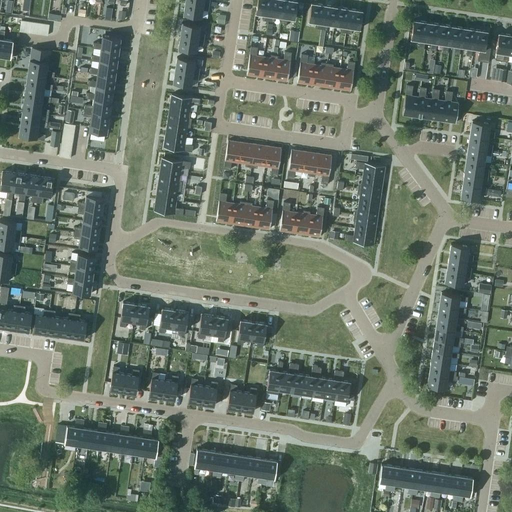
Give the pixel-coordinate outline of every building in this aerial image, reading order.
[(257,0),(256,13),(264,14),(263,20),(268,21),(271,0),(257,0)] [(271,0),(268,21),(274,21),(275,16),(281,17),(282,17),(284,0),(271,0)] [(281,17),(280,22),(286,23),(287,17),(295,19),(298,0),(294,0),(284,0),(282,17),(281,17)] [(186,1),(184,13),(202,16),(203,10),(210,11),(211,5),(186,1)] [(312,3),(309,21),(316,22),(315,28),(321,28),(324,5),(312,3)] [(324,5),(321,28),(326,29),(327,23),(334,25),(337,6),(324,5)] [(337,6),(334,25),(341,26),(341,32),(346,32),(350,8),(337,6)] [(350,8),(346,32),(352,33),(353,27),(360,28),(363,10),(350,8)] [(414,20),(411,38),(421,40),(419,47),(424,48),(425,40),(428,22),(414,20)] [(182,22),(180,35),(204,39),(205,33),(199,32),(200,25),(182,22)] [(428,22),(425,40),(432,42),(431,49),(436,50),(437,42),(440,24),(428,22)] [(440,24),(437,42),(444,43),(443,51),(448,52),(449,44),(452,26),(440,24)] [(452,26),(449,44),(456,45),(455,53),(460,54),(461,46),(463,27),(452,26)] [(463,27),(461,46),(468,47),(467,55),(472,55),(473,48),(475,29),(463,27)] [(0,38),(0,39),(0,55),(10,57),(10,58),(11,58),(13,40),(4,39),(5,31),(0,29),(0,38)] [(475,29),(473,48),(480,49),(478,61),(489,63),(491,45),(486,45),(488,31),(475,29)] [(290,35),(289,40),(298,42),(299,36),(299,31),(295,30),(294,36),(290,35)] [(497,51),(496,59),(508,61),(509,53),(511,35),(499,33),(496,51),(497,51)] [(94,42),(93,48),(101,49),(101,48),(119,51),(121,37),(103,35),(101,43),(94,42)] [(180,35),(178,48),(196,51),(198,44),(203,45),(204,39),(180,35)] [(251,46),(247,74),(260,76),(263,56),(257,55),(258,47),(251,46)] [(32,47),(28,72),(46,75),(46,76),(54,77),(55,71),(47,70),(48,61),(46,61),(47,49),(32,47)] [(92,54),(91,60),(99,61),(117,63),(119,51),(101,48),(101,49),(100,55),(92,54)] [(277,58),(274,78),(287,80),(292,52),(285,51),(283,59),(277,58)] [(301,53),(297,82),(311,84),(314,63),(307,62),(308,54),(301,53)] [(263,56),(260,76),(274,78),(277,58),(277,55),(271,54),(270,57),(263,56)] [(177,57),(175,70),(199,73),(200,68),(194,67),(195,59),(177,57)] [(340,67),(337,88),(351,90),(355,61),(348,60),(347,68),(340,67)] [(90,67),(89,72),(97,74),(97,73),(115,76),(117,63),(99,61),(98,68),(90,67)] [(314,63),(311,84),(324,86),(327,63),(321,62),(321,65),(314,63)] [(327,63),(324,86),(337,88),(340,67),(333,66),(334,64),(327,63)] [(500,68),(498,80),(505,81),(506,69),(500,68)] [(175,70),(173,83),(191,85),(192,78),(198,79),(199,73),(175,70)] [(28,72),(26,85),(44,87),(44,88),(52,89),(53,84),(45,83),(46,76),(46,75),(28,72)] [(88,79),(87,85),(95,86),(114,88),(115,76),(97,73),(97,74),(96,80),(88,79)] [(405,94),(402,114),(416,116),(419,96),(412,95),(413,85),(407,84),(405,94)] [(26,85),(25,97),(42,100),(42,101),(50,102),(50,101),(58,102),(59,98),(51,96),(52,89),(44,88),(44,87),(26,85)] [(86,92),(86,97),(94,99),(94,98),(112,101),(114,88),(95,86),(94,93),(86,92)] [(419,96),(416,116),(429,118),(432,98),(425,97),(427,87),(420,86),(419,96)] [(432,98),(429,118),(442,120),(445,100),(438,99),(440,89),(433,88),(432,98)] [(466,108),(480,109),(481,90),(467,89),(466,108)] [(445,100),(442,120),(456,123),(459,102),(451,101),(453,91),(446,90),(445,100)] [(172,93),(170,107),(190,110),(191,103),(199,104),(200,98),(172,93)] [(25,97),(23,110),(40,112),(40,113),(48,114),(49,109),(41,107),(42,101),(42,100),(25,97)] [(85,104),(84,110),(92,111),(92,110),(110,113),(112,101),(94,98),(94,99),(93,105),(85,104)] [(170,107),(168,120),(191,124),(192,118),(189,117),(190,110),(170,107)] [(69,109),(66,121),(73,122),(75,110),(69,109)] [(23,110),(21,122),(39,125),(39,126),(47,127),(48,121),(48,114),(40,113),(40,112),(23,110)] [(84,110),(83,115),(91,116),(90,123),(89,132),(91,133),(90,139),(104,141),(105,135),(107,135),(108,126),(110,113),(92,110),(92,111),(84,110)] [(168,120),(166,133),(186,137),(187,129),(190,130),(191,124),(168,120)] [(472,120),(470,134),(488,136),(494,137),(495,131),(489,130),(490,123),(472,120)] [(212,122),(205,121),(203,130),(210,131),(212,122)] [(21,122),(19,135),(36,138),(45,139),(46,134),(38,132),(39,126),(39,125),(21,122)] [(53,135),(51,144),(59,145),(61,131),(52,130),(52,135),(53,135)] [(166,133),(164,147),(192,151),(193,145),(185,143),(186,137),(166,133)] [(470,134),(468,146),(492,150),(493,144),(487,143),(488,136),(470,134)] [(228,139),(224,168),(230,169),(232,161),(239,162),(241,141),(228,139)] [(241,141),(239,162),(245,163),(245,166),(251,167),(255,143),(241,141)] [(255,143),(251,167),(257,167),(258,165),(265,166),(268,145),(255,143)] [(268,145),(265,166),(272,167),(270,175),(277,176),(282,147),(268,145)] [(468,146),(466,158),(484,161),(485,154),(491,155),(492,150),(468,146)] [(291,149),(287,177),(287,178),(294,178),(295,170),(302,171),(305,151),(291,149)] [(305,151),(302,171),(309,172),(309,175),(315,176),(316,173),(319,153),(305,151)] [(319,153),(316,173),(322,174),(321,182),(328,183),(332,155),(319,153)] [(162,157),(160,170),(180,173),(181,166),(190,168),(191,161),(162,157)] [(466,158),(465,171),(488,174),(489,169),(483,168),(484,161),(466,158)] [(356,160),(355,167),(364,168),(363,175),(383,178),(385,165),(365,162),(356,160)] [(160,170),(158,184),(181,187),(182,181),(179,181),(180,173),(160,170)] [(0,187),(0,196),(6,198),(12,198),(13,190),(16,172),(3,171),(0,187)] [(465,171),(463,183),(481,186),(482,179),(488,180),(488,174),(465,171)] [(16,172),(13,190),(20,191),(19,199),(25,200),(26,192),(28,174),(16,172)] [(28,174),(26,192),(32,193),(31,201),(37,202),(40,176),(28,174)] [(359,182),(358,188),(381,191),(383,178),(363,175),(362,182),(359,182)] [(40,176),(37,202),(43,203),(44,195),(51,196),(54,178),(40,176)] [(463,183),(461,196),(479,199),(480,192),(486,192),(487,186),(481,186),(463,183)] [(158,184),(156,197),(176,200),(177,193),(180,193),(181,187),(158,184)] [(358,188),(357,194),(360,194),(359,201),(379,204),(381,191),(358,188)] [(220,192),(216,220),(230,223),(233,202),(226,201),(227,193),(220,192)] [(79,202),(78,208),(102,210),(104,198),(86,196),(86,202),(79,202)] [(156,197),(154,210),(183,215),(184,208),(175,207),(176,200),(156,197)] [(259,206),(256,226),(270,228),(274,200),(267,199),(266,207),(259,206)] [(233,202),(230,223),(243,224),(246,201),(240,200),(240,203),(233,202)] [(246,201),(243,224),(256,226),(259,206),(252,205),(252,202),(246,201)] [(284,201),(279,230),(293,232),(296,211),(289,210),(290,202),(284,201)] [(355,208),(354,214),(377,218),(377,217),(379,204),(359,201),(358,208),(355,208)] [(310,213),(307,234),(320,236),(324,207),(318,206),(316,214),(310,213)] [(78,208),(78,213),(83,213),(82,221),(101,223),(102,210),(78,208)] [(296,211),(293,232),(307,234),(310,213),(310,211),(304,210),(303,212),(296,211)] [(354,214),(353,220),(356,220),(355,228),(375,231),(377,218),(354,214)] [(0,219),(0,232),(22,235),(23,230),(16,229),(17,222),(0,219)] [(75,228),(75,233),(99,236),(101,223),(82,221),(82,228),(75,228)] [(346,233),(345,240),(373,244),(375,231),(355,228),(354,235),(346,233)] [(0,232),(0,244),(14,247),(15,240),(21,241),(22,235),(0,232)] [(75,233),(74,239),(80,239),(79,246),(98,248),(99,236),(75,233)] [(451,243),(449,256),(467,259),(473,260),(474,254),(468,253),(469,245),(451,243)] [(0,251),(0,265),(17,268),(17,262),(11,261),(12,253),(0,251)] [(70,258),(69,264),(94,266),(95,254),(78,252),(77,259),(70,258)] [(449,256),(447,269),(465,271),(471,272),(472,267),(466,266),(467,259),(449,256)] [(69,264),(69,269),(76,270),(75,277),(93,278),(94,266),(69,264)] [(0,265),(0,277),(8,278),(9,272),(16,273),(17,268),(0,265)] [(447,269),(445,282),(463,284),(464,276),(470,277),(471,272),(465,271),(447,269)] [(68,276),(67,282),(74,283),(73,290),(91,292),(93,278),(75,277),(68,276)] [(491,285),(479,283),(478,291),(490,293),(491,285)] [(442,292),(440,303),(458,306),(459,299),(467,300),(468,296),(460,295),(442,292)] [(37,293),(36,300),(43,301),(44,294),(37,293)] [(121,319),(120,325),(126,326),(127,320),(133,321),(136,303),(123,301),(120,319),(121,319)] [(136,303),(133,321),(140,322),(139,328),(145,329),(146,323),(149,305),(136,303)] [(440,303),(438,315),(455,317),(456,311),(465,312),(465,307),(458,306),(440,303)] [(6,309),(4,327),(17,328),(19,305),(14,304),(13,309),(6,309)] [(19,305),(17,328),(29,330),(31,313),(24,312),(25,305),(19,305)] [(160,325),(159,331),(165,332),(166,326),(172,327),(175,309),(162,307),(159,325),(160,325)] [(35,313),(33,331),(45,333),(49,309),(44,308),(43,314),(35,313)] [(49,309),(45,333),(58,334),(61,317),(54,316),(55,310),(49,309)] [(172,327),(171,337),(178,338),(178,334),(184,335),(185,329),(186,329),(188,311),(175,309),(172,327)] [(61,317),(58,334),(71,336),(74,313),(69,312),(68,318),(61,317)] [(74,313),(71,336),(84,338),(86,321),(79,320),(80,314),(74,313)] [(199,331),(198,337),(204,338),(205,332),(212,333),(215,315),(201,313),(199,331)] [(215,315),(212,333),(219,334),(218,340),(224,341),(225,335),(228,317),(215,315)] [(438,315),(436,326),(454,329),(455,329),(462,330),(462,325),(454,324),(455,317),(438,315)] [(238,337),(237,343),(243,344),(244,338),(251,339),(254,321),(241,319),(238,337)] [(254,321),(251,339),(258,340),(257,346),(263,347),(264,341),(267,323),(254,321)] [(436,326),(435,337),(453,340),(460,341),(463,342),(464,337),(454,335),(455,329),(454,329),(436,326)] [(435,337),(433,348),(451,351),(452,345),(460,346),(460,341),(453,340),(435,337)] [(128,355),(130,343),(119,341),(116,353),(128,355)] [(433,348),(431,360),(450,363),(451,356),(458,357),(459,353),(451,351),(433,348)] [(266,392),(266,398),(277,400),(278,394),(279,389),(282,370),(283,361),(278,360),(277,370),(270,369),(267,387),(266,392)] [(431,360),(429,371),(448,374),(455,375),(456,371),(448,370),(450,363),(431,360)] [(282,370),(279,389),(290,391),(294,363),(290,362),(288,371),(282,370)] [(294,363),(290,391),(302,393),(304,374),(297,373),(299,364),(294,363)] [(304,374),(302,393),(313,394),(317,366),(318,364),(313,364),(311,375),(304,374)] [(112,371),(110,389),(123,391),(126,373),(119,372),(120,366),(114,365),(113,371),(112,371)] [(313,394),(312,400),(323,402),(324,396),(327,377),(320,376),(321,367),(317,366),(313,394)] [(126,373),(123,391),(136,393),(139,375),(138,375),(139,369),(133,368),(132,374),(126,373)] [(327,377),(324,396),(335,398),(339,370),(335,369),(333,378),(327,377)] [(335,398),(334,405),(345,406),(346,399),(347,399),(350,381),(342,380),(344,370),(339,370),(335,398)] [(152,377),(149,395),(162,397),(165,379),(158,378),(159,372),(153,371),(152,377)] [(429,371),(427,384),(446,387),(447,378),(457,379),(458,375),(455,375),(448,374),(429,371)] [(165,379),(162,397),(175,399),(178,381),(179,375),(173,374),(172,380),(165,379)] [(191,383),(188,401),(201,403),(204,385),(197,384),(198,378),(192,377),(191,383)] [(204,385),(201,403),(214,405),(217,387),(218,381),(212,380),(211,386),(204,385)] [(230,389),(227,407),(240,409),(243,391),(236,390),(237,384),(231,383),(230,389)] [(243,391),(240,409),(253,411),(254,409),(256,393),(257,387),(251,386),(250,392),(243,391)] [(269,411),(271,402),(262,401),(261,409),(269,411)] [(350,424),(351,413),(344,413),(343,423),(350,424)] [(77,443),(80,419),(76,419),(75,426),(68,425),(65,441),(77,443)] [(88,445),(90,428),(83,427),(84,420),(80,419),(77,443),(88,445)] [(99,447),(103,423),(99,422),(98,430),(90,428),(88,445),(99,447)] [(39,451),(58,453),(62,426),(42,423),(39,451)] [(110,448),(113,432),(106,431),(107,423),(103,423),(99,447),(110,448)] [(113,432),(110,448),(122,450),(125,426),(121,425),(120,433),(113,432)] [(133,452),(135,436),(128,434),(130,427),(125,426),(122,450),(133,452)] [(144,454),(148,430),(144,429),(143,437),(135,436),(133,452),(144,454)] [(148,430),(144,454),(156,456),(159,439),(151,438),(152,430),(148,430)] [(195,466),(194,473),(198,474),(199,466),(206,467),(209,450),(197,448),(197,447),(194,466),(195,466)] [(209,451),(206,467),(214,468),(212,476),(217,476),(220,452),(209,451)] [(220,452),(217,476),(221,477),(222,469),(229,470),(231,454),(220,452)] [(239,479),(243,456),(231,454),(229,470),(236,472),(235,479),(239,479)] [(154,466),(161,467),(163,456),(156,456),(155,456),(154,466)] [(243,456),(239,479),(243,480),(245,473),(252,474),(254,457),(243,456)] [(254,457),(252,474),(259,475),(258,482),(262,483),(265,459),(254,457)] [(265,459),(262,483),(266,483),(267,476),(275,477),(277,461),(265,459)] [(370,462),(368,472),(376,473),(377,463),(370,462)] [(381,463),(379,482),(379,481),(386,482),(385,490),(390,490),(393,465),(382,464),(382,463),(381,463)] [(393,465),(390,490),(394,491),(395,484),(402,485),(405,467),(393,465)] [(405,467),(402,485),(409,486),(408,493),(412,494),(416,469),(405,467)] [(416,469),(412,494),(417,494),(418,487),(425,488),(427,470),(416,469)] [(427,470),(425,488),(431,489),(430,496),(435,497),(438,472),(427,470)] [(438,472),(435,497),(439,498),(439,497),(440,490),(447,491),(450,474),(438,472)] [(450,474),(447,491),(454,492),(453,500),(457,500),(461,475),(450,474)] [(461,475),(457,500),(462,501),(463,494),(470,495),(473,477),(472,477),(461,475)] [(434,497),(428,497),(426,508),(432,509),(434,497)] [(442,499),(435,498),(432,511),(436,511),(437,509),(440,509),(442,499)] [(418,508),(419,500),(411,499),(410,507),(418,508)]
